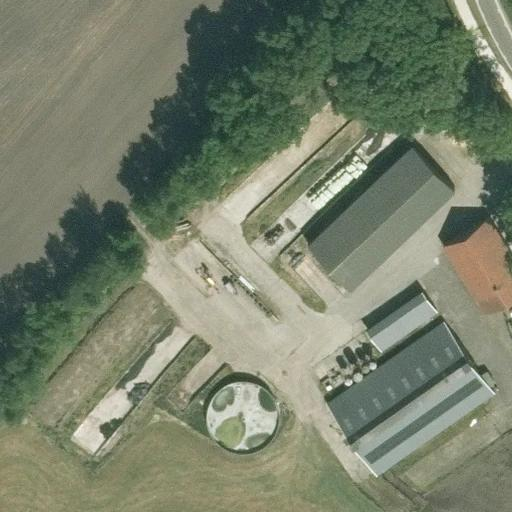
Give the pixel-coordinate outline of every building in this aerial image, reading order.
[(483,310),(511,292),(511,255),(487,215),(441,244),(483,310)] [(363,273),(321,230),(307,243),(349,287),(363,273)] [(429,290),(364,335),(380,358),(445,313),(429,290)] [(492,390),(442,320),(325,403),(375,473),(492,390)] [(329,364),(317,382),(325,387),(337,369),(329,364)] [(392,511),(409,511),(411,510),(388,498),(383,507),(392,511)]
